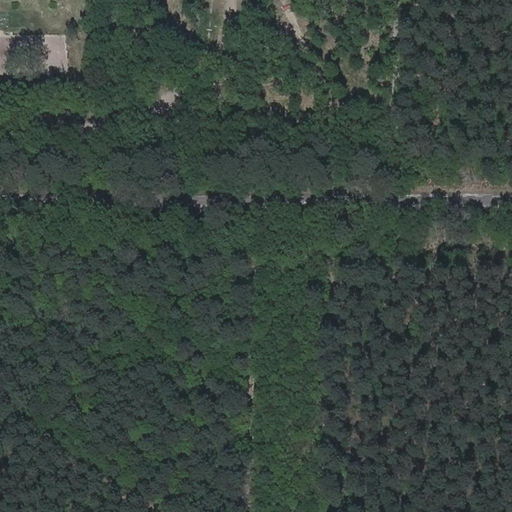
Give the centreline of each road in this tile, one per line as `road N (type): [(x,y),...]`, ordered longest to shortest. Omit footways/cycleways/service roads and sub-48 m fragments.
road 1 (unclassified): [(0,202),(511,199)]
road 2 (track): [(258,511),(261,268)]
road 3 (track): [(389,0),(402,200)]
